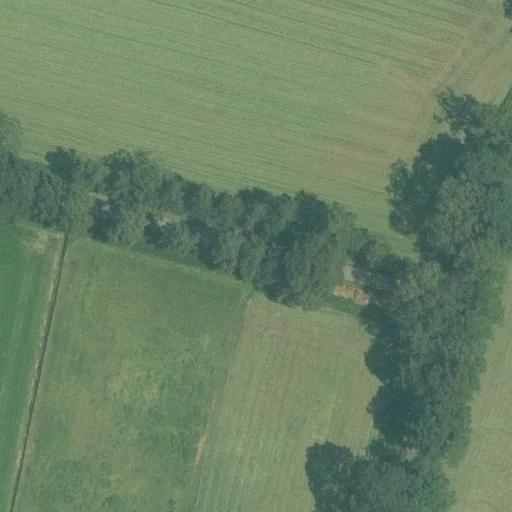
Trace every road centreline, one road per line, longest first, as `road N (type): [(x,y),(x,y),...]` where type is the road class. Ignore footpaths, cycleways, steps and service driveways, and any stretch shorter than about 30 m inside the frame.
road 1 (unclassified): [(451,301),(0,182)]
road 2 (unclassified): [(395,511),(451,301)]
road 3 (unclassified): [(451,301),(511,150)]
